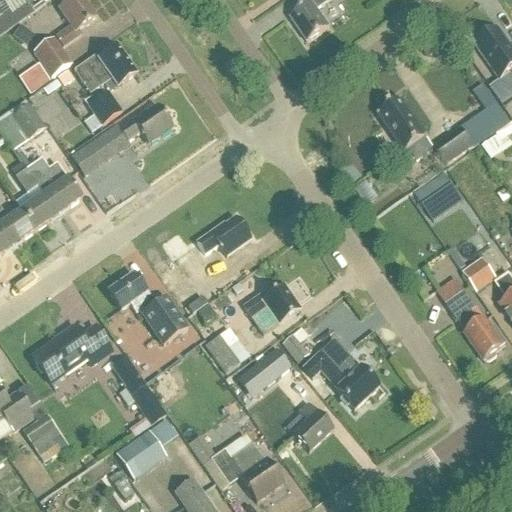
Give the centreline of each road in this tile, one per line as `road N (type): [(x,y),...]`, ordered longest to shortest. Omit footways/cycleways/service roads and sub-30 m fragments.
road 1 (residential): [(475,428),(283,148)]
road 2 (residential): [(0,318),(247,149)]
road 3 (residential): [(290,115),(422,21),(436,0)]
road 4 (residential): [(247,149),(143,0)]
road 5 (tertiary): [(356,511),(475,428)]
road 6 (residential): [(290,115),(213,0)]
